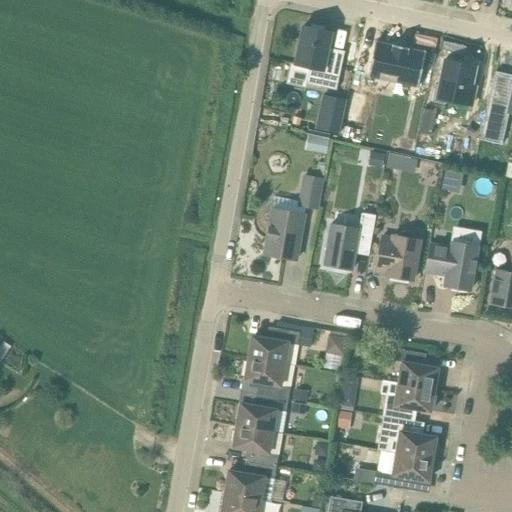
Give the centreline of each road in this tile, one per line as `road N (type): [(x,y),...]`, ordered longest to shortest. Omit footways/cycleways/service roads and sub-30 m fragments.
road 1 (unclassified): [(212,291),(264,0)]
road 2 (residential): [(488,339),(212,291)]
road 3 (unclassified): [(174,511),(212,291)]
road 4 (residential): [(511,496),(461,487),(488,339)]
road 5 (residential): [(511,40),(319,0)]
